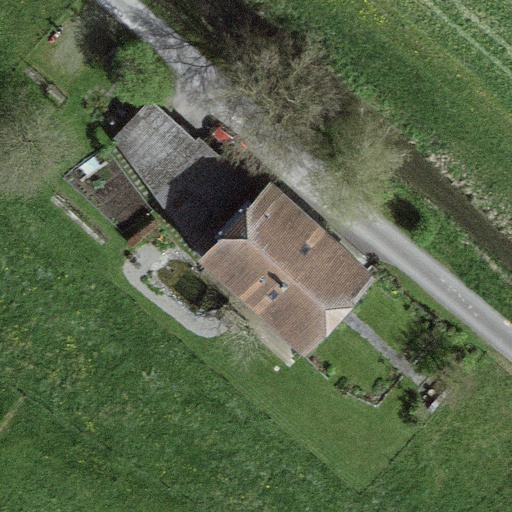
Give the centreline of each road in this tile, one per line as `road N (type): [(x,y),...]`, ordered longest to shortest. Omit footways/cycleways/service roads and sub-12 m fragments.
road 1 (residential): [(236,99),(511,341)]
road 2 (track): [(236,99),(120,0)]
